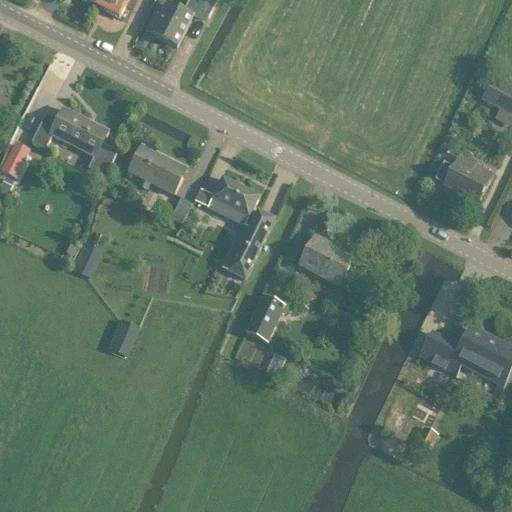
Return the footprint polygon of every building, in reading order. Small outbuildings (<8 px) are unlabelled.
[(86,0),(85,3),(107,15),(114,0),(86,0)] [(114,0),(107,15),(129,26),(142,0),(114,0)] [(203,0),(195,19),(179,11),(163,43),(188,55),(205,22),(218,28),(230,5),(219,0),(203,0)] [(511,87),(504,84),(492,108),(511,117),(511,87)] [(99,176),(115,185),(128,159),(110,150),(117,136),(71,113),(64,127),(53,122),(41,146),(53,152),(59,140),(105,164),(99,176)] [(19,152),(8,180),(10,181),(12,178),(27,186),(41,158),(25,150),(23,154),(19,152)] [(133,180),(180,203),(193,177),(146,154),(133,180)] [(454,193),(489,211),(504,181),(469,163),(463,175),(454,171),(446,187),(455,192),(454,193)] [(211,197),(205,209),(215,214),(215,215),(248,232),(227,275),(250,286),(279,225),(262,217),(260,220),(256,218),(263,203),(229,186),(222,202),(211,197)] [(181,226),(192,231),(202,211),(192,206),(181,226)] [(344,296),(357,270),(336,259),(338,255),(321,246),(306,276),(344,296)] [(81,277),(100,285),(102,286),(114,258),(94,249),(81,277)] [(256,341),(278,352),(295,314),(273,304),(256,341)] [(129,328),(117,357),(138,366),(151,336),(129,328)] [(433,370),(441,374),(439,380),(460,390),(463,384),(466,385),(471,374),(511,393),(511,392),(511,354),(482,340),(474,357),(445,344),(433,370)] [(434,434),(426,448),(440,456),(448,442),(434,434)]
